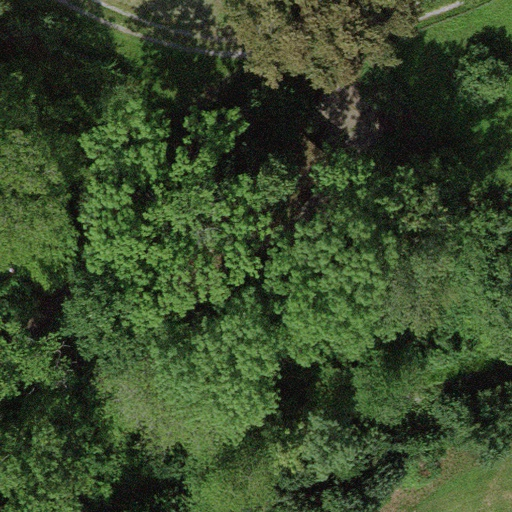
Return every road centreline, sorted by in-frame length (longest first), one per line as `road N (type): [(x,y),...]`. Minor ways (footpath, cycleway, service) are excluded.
road 1 (track): [(301,53),(217,41),(99,0)]
road 2 (track): [(458,0),(376,39),(301,53)]
